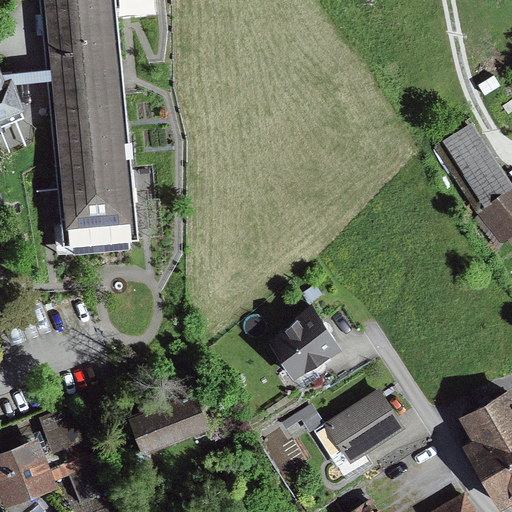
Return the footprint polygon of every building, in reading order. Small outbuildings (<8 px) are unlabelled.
[(115,0),(47,0),(53,60),(55,70),(70,228),(137,222),(115,0)] [(0,100),(24,91),(17,75),(12,63),(11,61),(5,64),(0,50),(0,100)] [(53,60),(12,63),(17,75),(55,70),(53,60)] [(511,178),(473,118),(434,146),(476,210),(511,181),(511,178)] [(511,181),(476,210),(470,215),(496,246),(511,232),(511,181)] [(316,283),(302,291),(308,301),(312,298),(322,292),(316,283)] [(312,298),(267,338),(295,376),(341,342),(312,298)] [(44,300),(4,313),(12,339),(53,326),(44,300)] [(471,434),(462,439),(500,504),(511,496),(511,389),(508,384),(459,412),(471,434)] [(380,386),(314,428),(331,454),(341,447),(349,459),(365,449),(405,424),(380,386)] [(197,387),(130,412),(143,449),(211,424),(197,387)] [(77,403),(40,416),(53,449),(58,447),(86,436),(89,436),(77,403)] [(310,429),(323,421),(311,403),(283,420),(287,427),(303,417),(310,429)] [(40,434),(0,450),(0,485),(7,502),(59,481),(57,477),(52,464),(40,434)] [(63,460),(52,464),(57,477),(70,472),(81,499),(107,488),(86,436),(58,447),(63,460)] [(372,460),(365,449),(349,459),(341,447),(331,454),(346,477),(372,460)] [(478,511),(466,490),(427,511),(478,511)] [(368,498),(344,511),(383,511),(380,507),(375,509),(368,498)]
